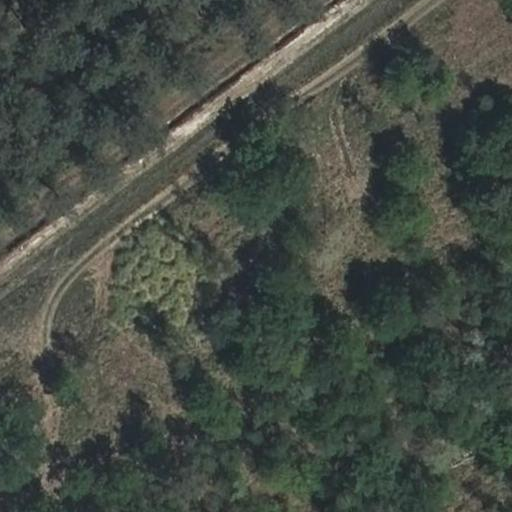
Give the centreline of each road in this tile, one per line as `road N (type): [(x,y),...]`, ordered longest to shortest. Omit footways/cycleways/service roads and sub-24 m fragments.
road 1 (track): [(0,272),(359,0)]
road 2 (track): [(303,0),(0,228)]
